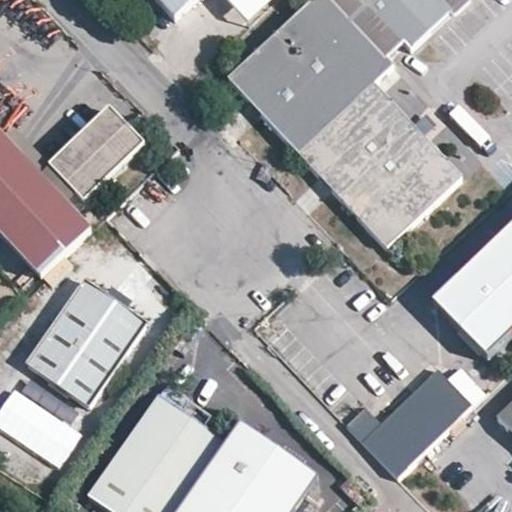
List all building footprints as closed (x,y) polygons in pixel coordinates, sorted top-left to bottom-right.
[(153,0),(175,23),(199,0),(153,0)] [(283,0),(216,0),(247,33),(283,0)] [(316,0),(225,84),(382,255),(459,184),(372,89),(392,71),(384,62),(403,45),(411,53),(468,0),(316,0)] [(90,237),(71,216),(143,148),(109,114),(50,172),(57,180),(46,190),(0,141),(0,235),(44,281),(90,237)] [(511,234),(434,310),(488,366),(511,342),(511,234)] [(26,366),(90,411),(148,329),(84,283),(26,366)] [(451,384),(476,410),(488,398),(463,372),(451,384)] [(349,429),(401,483),(476,410),(451,384),(441,373),(384,428),(368,411),(349,429)] [(159,402),(91,502),(105,511),(186,511),(229,450),(205,434),(203,437),(178,420),(180,416),(188,403),(168,389),(159,402)] [(511,405),(498,420),(511,434),(511,405)] [(262,444),(242,430),(229,450),(262,444)] [(302,511),(321,485),(262,444),(229,450),(186,511),(302,511)]
